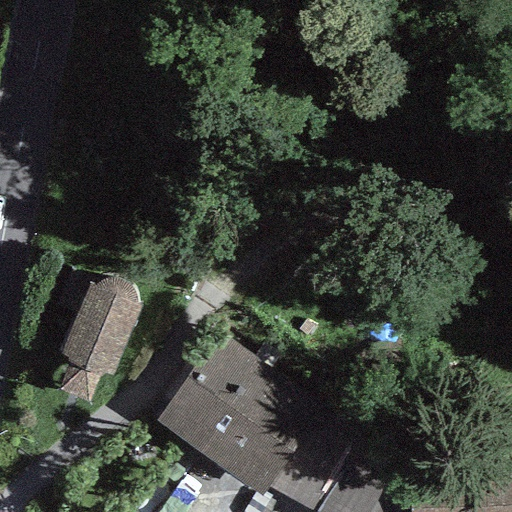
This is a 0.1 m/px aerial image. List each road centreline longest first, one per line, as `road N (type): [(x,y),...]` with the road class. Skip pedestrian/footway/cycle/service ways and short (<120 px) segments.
road 1 (track): [(259,259),(397,150),(511,121)]
road 2 (tertiary): [(44,0),(0,240)]
